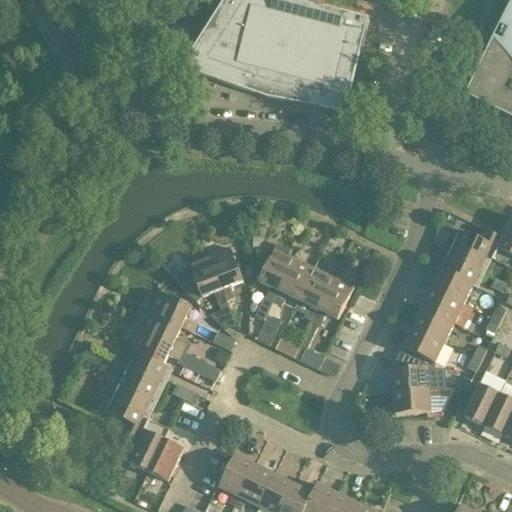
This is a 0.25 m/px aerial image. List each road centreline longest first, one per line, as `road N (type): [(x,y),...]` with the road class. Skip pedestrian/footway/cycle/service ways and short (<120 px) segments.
road 1 (residential): [(100,132),(134,123),(301,139),(444,169)]
road 2 (residential): [(344,391),(444,169)]
road 3 (residential): [(0,299),(100,132)]
road 4 (residential): [(223,405),(239,363),(259,351),(344,391)]
road 5 (residential): [(100,132),(29,0)]
road 6 (residential): [(223,405),(306,445),(354,450)]
